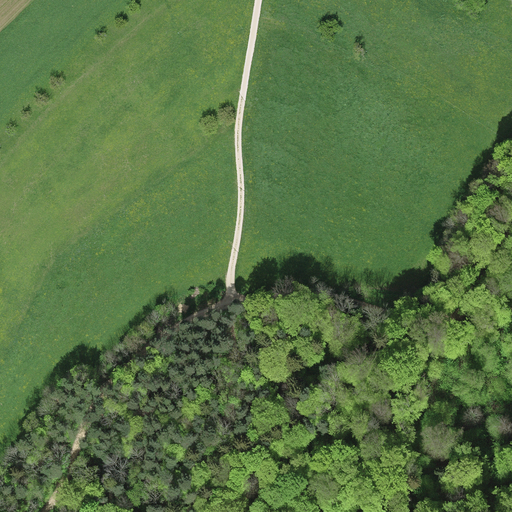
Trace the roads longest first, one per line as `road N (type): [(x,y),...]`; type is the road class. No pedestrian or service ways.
road 1 (track): [(48,511),(98,401),(156,343),(202,315),(231,301),(329,294),(390,315),(443,317)]
road 2 (track): [(231,301),(241,199),(237,142),(261,0)]
